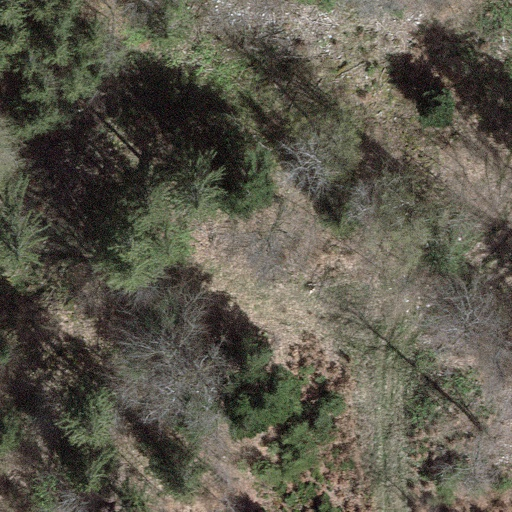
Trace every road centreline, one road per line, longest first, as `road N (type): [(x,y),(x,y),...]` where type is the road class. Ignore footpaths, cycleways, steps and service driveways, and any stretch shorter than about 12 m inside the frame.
road 1 (track): [(0,270),(66,260),(212,279),(395,325)]
road 2 (track): [(394,511),(379,398),(395,325),(473,252),(511,197)]
